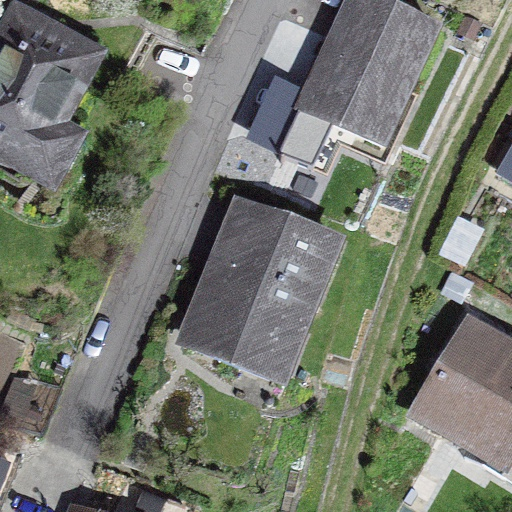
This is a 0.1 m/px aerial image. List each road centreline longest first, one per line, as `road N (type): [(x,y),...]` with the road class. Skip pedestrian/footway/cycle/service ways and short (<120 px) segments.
road 1 (residential): [(268,0),(66,458)]
road 2 (track): [(349,511),(422,272),(511,78)]
